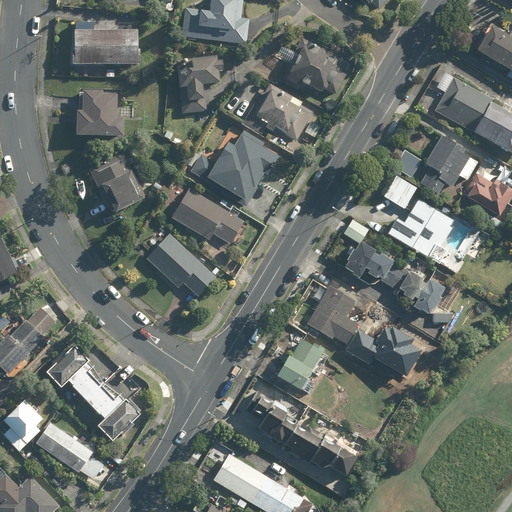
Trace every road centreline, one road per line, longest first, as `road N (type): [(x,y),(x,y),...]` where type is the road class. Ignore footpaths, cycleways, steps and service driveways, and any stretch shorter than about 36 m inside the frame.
road 1 (unclassified): [(209,382),(92,291),(47,225),(16,115),(22,0)]
road 2 (secondary): [(405,55),(209,382)]
road 3 (secondary): [(209,382),(127,511)]
